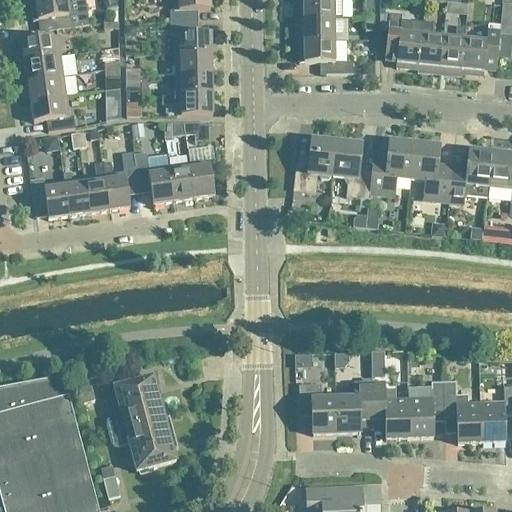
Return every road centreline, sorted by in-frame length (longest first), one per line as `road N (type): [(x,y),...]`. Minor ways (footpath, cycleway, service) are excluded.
road 1 (unclassified): [(230,511),(253,464),(259,327),(251,104)]
road 2 (residential): [(511,117),(424,105),(251,104)]
road 3 (residential): [(156,219),(0,244)]
